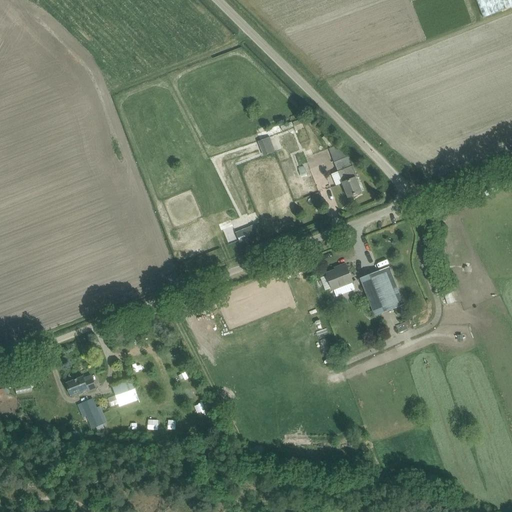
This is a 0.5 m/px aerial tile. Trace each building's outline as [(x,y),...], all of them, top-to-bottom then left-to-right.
[(511,0),(476,0),(484,18),(511,7),(511,0)] [(293,127),(291,122),(280,126),(282,131),(293,127)] [(262,140),(268,154),(275,151),(270,137),(262,140)] [(343,183),(349,197),(362,192),(356,178),(358,177),(350,156),(348,157),(345,150),(343,151),(339,143),(329,148),(338,172),(344,170),(348,181),(343,183)] [(308,177),(304,167),(299,169),(303,179),(308,177)] [(260,234),(256,223),(251,225),(251,226),(236,233),(241,244),(255,238),(255,236),(260,234)] [(327,274),(328,278),(333,290),(353,282),(346,264),(338,267),(339,269),(327,274)] [(389,267),(380,271),(360,278),(375,316),(404,305),(389,267)] [(399,333),(408,330),(405,321),(396,325),(399,333)] [(180,382),(190,379),(188,372),(178,374),(180,382)] [(83,376),(67,383),(72,396),(88,389),(89,392),(97,389),(91,375),(84,378),(83,376)] [(112,386),(121,406),(136,400),(128,379),(112,386)] [(189,398),(197,394),(194,387),(185,392),(189,398)] [(103,413),(101,407),(96,409),(92,400),(82,404),(93,430),(107,424),(102,413),(103,413)] [(196,404),(198,414),(207,412),(205,403),(196,404)]
